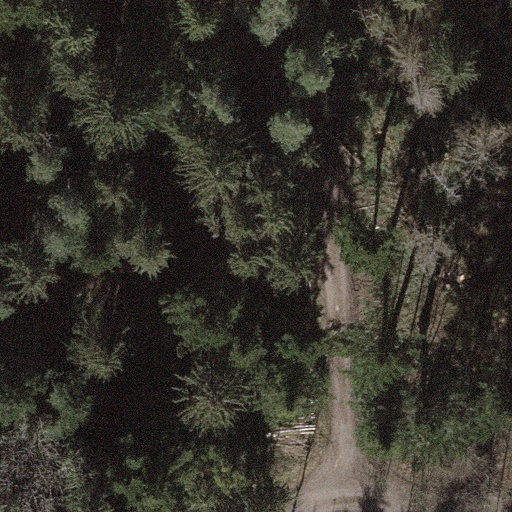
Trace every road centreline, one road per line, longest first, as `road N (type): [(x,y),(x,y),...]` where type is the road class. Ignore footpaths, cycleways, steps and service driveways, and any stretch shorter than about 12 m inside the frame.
road 1 (track): [(366,496),(332,202),(294,111),(182,0)]
road 2 (track): [(366,496),(511,509)]
